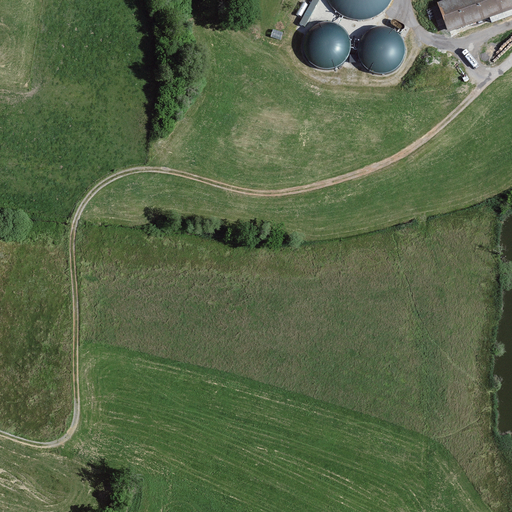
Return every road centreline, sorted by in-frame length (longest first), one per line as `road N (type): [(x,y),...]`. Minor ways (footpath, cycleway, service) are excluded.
road 1 (track): [(486,83),(425,139),(378,166),(306,190),(263,194),(161,169),(105,181),(75,219),(70,435),(38,445),(0,434)]
road 2 (track): [(421,38),(393,81),(316,77),(285,53)]
